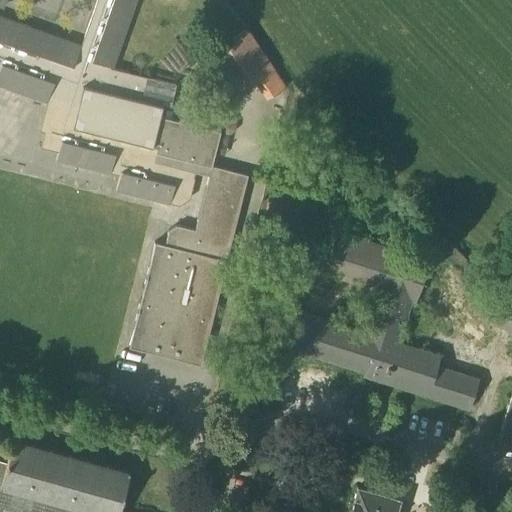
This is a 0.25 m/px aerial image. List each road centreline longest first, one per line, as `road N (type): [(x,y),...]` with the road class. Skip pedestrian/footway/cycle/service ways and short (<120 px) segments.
road 1 (unclassified): [(223,476),(233,441),(257,426),(304,418),(440,449)]
road 2 (unclassified): [(223,476),(0,416)]
